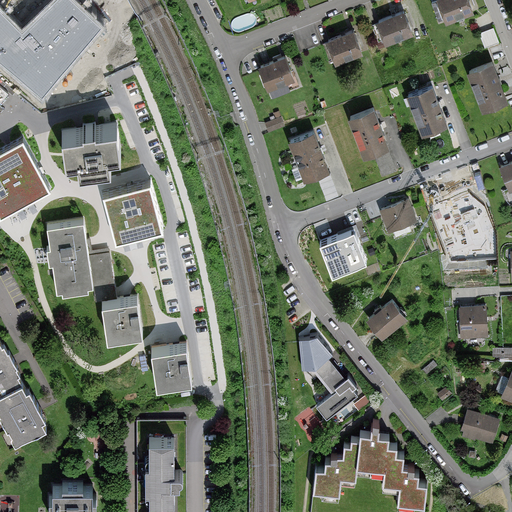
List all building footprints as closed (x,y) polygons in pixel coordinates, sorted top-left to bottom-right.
[(0,60),(41,93),(104,16),(86,0),(44,0),(22,24),(0,1),(0,60)] [(445,16),(446,19),(473,9),(469,0),(436,0),(433,1),(440,18),(445,16)] [(412,31),(404,8),(393,12),(391,13),(378,18),(377,18),(378,23),(375,24),(372,25),(378,40),(381,39),(384,38),(385,41),(412,31)] [(335,61),(363,51),(354,27),(350,29),(348,29),(327,37),(326,38),(335,61)] [(261,69),(267,86),(268,85),(272,96),(289,89),(285,79),(294,76),(286,54),(280,56),(270,60),(266,61),(259,64),(261,69)] [(492,60),(467,70),(482,108),(507,98),(492,60)] [(0,103),(14,86),(0,75),(0,103)] [(431,83),(407,93),(423,132),(447,122),(431,83)] [(348,116),(364,155),(373,151),(382,174),(395,169),(386,146),(389,145),(374,106),(348,116)] [(281,116),(265,123),(267,128),(268,132),(285,126),(281,116)] [(77,128),(63,129),(67,152),(67,153),(79,151),(80,158),(80,161),(81,163),(108,159),(106,147),(118,146),(115,123),(111,123),(94,125),(94,123),(84,125),(84,127),(77,128)] [(303,177),(329,168),(313,128),(288,137),(303,177)] [(7,146),(0,149),(0,212),(0,213),(42,191),(49,187),(43,175),(42,172),(37,164),(23,137),(11,144),(9,145),(7,146)] [(511,159),(499,164),(509,190),(511,188),(511,159)] [(150,179),(105,190),(117,236),(162,224),(150,179)] [(468,194),(441,203),(454,236),(476,228),(470,212),(474,211),(468,194)] [(416,219),(408,196),(380,207),(388,229),(392,228),(395,235),(410,229),(408,222),(416,219)] [(83,218),(47,223),(50,244),(46,244),(47,249),(48,258),(53,258),(53,261),(57,286),(62,285),(63,289),(87,286),(87,281),(92,281),(88,253),(87,246),(86,239),(83,218)] [(354,227),(327,237),(331,248),(326,250),(330,261),(333,260),(337,271),(349,266),(348,264),(358,260),(357,257),(365,254),(354,227)] [(486,240),(455,242),(456,262),(487,261),(486,240)] [(109,251),(88,253),(92,281),(94,299),(102,298),(115,296),(114,290),(109,251)] [(115,296),(102,298),(107,334),(142,330),(137,293),(130,294),(121,296),(115,296)] [(392,293),(359,319),(376,340),(384,334),(385,336),(399,325),(398,323),(409,314),(392,293)] [(486,303),(460,304),(461,335),(487,335),(486,303)] [(334,390),(317,403),(326,415),(358,392),(353,386),(356,383),(349,373),(344,377),(328,355),(332,352),(317,332),(300,335),(303,366),(316,365),(334,390)] [(424,340),(395,363),(411,384),(419,378),(421,380),(434,369),(433,367),(441,361),(424,340)] [(176,342),(152,346),(157,381),(190,376),(185,341),(176,342)] [(1,344),(0,342),(0,393),(22,382),(17,372),(19,371),(15,364),(17,364),(9,349),(7,350),(3,343),(1,344)] [(511,346),(492,347),(492,356),(511,355),(511,346)] [(511,365),(501,393),(511,397),(511,365)] [(25,388),(22,382),(0,393),(0,407),(2,412),(0,412),(0,413),(8,429),(11,428),(14,434),(12,435),(15,440),(45,424),(41,417),(45,415),(41,410),(29,386),(25,388)] [(503,421),(458,407),(450,432),(459,435),(458,438),(480,444),(481,442),(496,446),(503,421)] [(324,465),(315,465),(314,489),(338,491),(339,474),(355,475),(355,469),(383,471),(382,479),(399,480),(398,498),(424,500),(426,479),(417,478),(417,469),(412,469),(413,463),(402,462),(403,451),(394,450),(395,442),(387,441),(388,432),(377,431),(378,425),(371,424),(371,430),(360,430),(359,435),(351,435),(351,442),(343,441),(342,453),(333,452),(333,458),(325,457),(324,465)] [(173,435),(149,435),(149,462),(145,462),(146,485),(150,485),(150,504),(173,504),(173,477),(179,477),(179,467),(174,467),(173,435)] [(91,511),(91,484),(53,484),(53,511),(91,511)]
